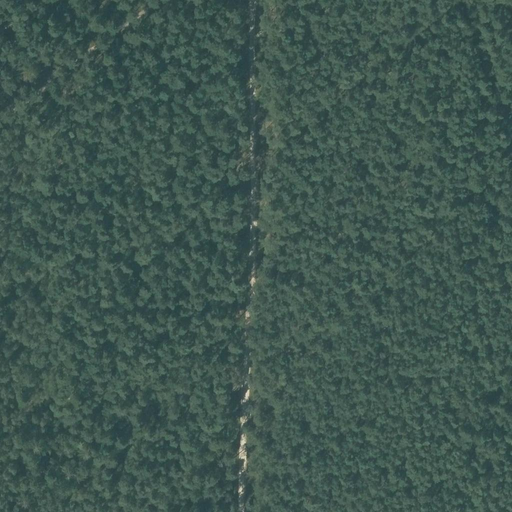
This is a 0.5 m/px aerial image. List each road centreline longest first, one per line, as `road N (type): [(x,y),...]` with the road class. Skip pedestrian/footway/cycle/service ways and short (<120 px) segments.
road 1 (track): [(254,0),(240,511)]
road 2 (unknown): [(164,0),(0,125)]
